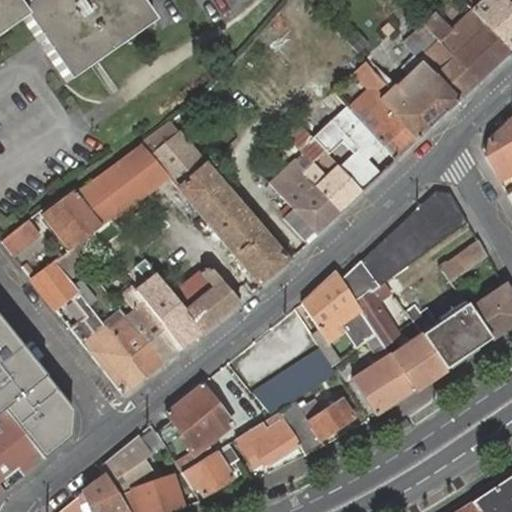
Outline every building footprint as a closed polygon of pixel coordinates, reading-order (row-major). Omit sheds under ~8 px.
[(0,0),(0,35),(23,20),(15,10),(8,0),(0,0)] [(136,0),(29,0),(15,10),(23,20),(36,40),(45,53),(66,83),(91,66),(97,62),(152,23),(136,0)] [(485,0),(474,11),(511,52),(511,51),(511,8),(504,0),(485,0)] [(511,52),(474,11),(451,32),(435,15),(424,26),(440,42),(478,83),(511,52)] [(424,26),(420,30),(404,45),(419,60),(426,53),(428,54),(440,42),(424,26)] [(409,78),(420,89),(444,115),(478,83),(440,42),(428,54),(426,53),(419,60),(423,65),(409,78)] [(368,90),(371,92),(378,100),(389,90),(382,82),(381,81),(365,64),(354,74),(368,90)] [(386,78),(382,82),(389,90),(378,100),(417,141),(430,128),(444,115),(420,89),(409,78),(395,91),(392,87),(394,86),(386,78)] [(378,100),(371,92),(368,90),(364,93),(374,104),(378,100)] [(366,140),(360,146),(349,134),(326,155),(337,167),(360,193),(396,160),(372,135),(358,120),(347,107),(333,92),(324,99),(350,128),(352,125),(366,140)] [(417,141),(378,100),(374,104),(358,120),(372,135),(396,160),(417,141)] [(302,119),(296,123),(308,136),(315,128),(305,116),(302,119)] [(511,120),(490,140),(484,156),(486,159),(511,142),(511,120)] [(285,133),(285,134),(303,153),(312,163),(318,158),(324,153),(308,136),(296,123),(285,133)] [(178,135),(169,124),(139,146),(149,158),(178,135)] [(149,158),(139,146),(75,193),(100,225),(111,219),(111,220),(167,179),(177,190),(259,286),(287,262),(205,166),(178,135),(149,158)] [(498,179),(511,171),(511,142),(486,159),(498,179)] [(303,153),(268,184),(278,194),(282,199),(292,210),(282,219),(307,244),(339,214),(314,188),(301,174),(307,168),(312,163),(303,153)] [(331,173),(337,167),(326,155),(324,153),(318,158),(331,173)] [(360,193),(337,167),(331,173),(320,183),(307,168),(301,174),(314,188),(339,214),(360,193)] [(91,233),(100,225),(75,193),(74,192),(44,215),(70,249),(72,248),(91,233)] [(434,192),(359,263),(377,288),(467,223),(450,194),(434,192)] [(282,199),(278,194),(273,198),(277,203),(282,199)] [(141,257),(111,220),(111,219),(100,225),(91,233),(100,245),(107,253),(115,247),(125,260),(131,255),(137,263),(142,259),(141,257)] [(35,237),(24,223),(8,236),(0,242),(6,248),(11,255),(35,237)] [(100,245),(91,233),(72,248),(81,260),(100,245)] [(486,257),(477,241),(445,263),(452,272),(460,266),(465,272),(486,257)] [(70,249),(53,263),(68,282),(87,268),(81,260),(72,248),(70,249)] [(142,259),(148,266),(153,262),(146,253),(141,257),(142,259)] [(180,350),(199,335),(184,315),(186,314),(172,296),(148,266),(142,259),(137,263),(130,268),(150,294),(158,304),(150,310),(180,350)] [(68,282),(53,263),(30,280),(54,310),(77,292),(72,286),(70,284),(68,282)] [(377,288),(359,263),(340,280),(365,318),(376,335),(383,345),(397,337),(394,333),(368,294),(377,288)] [(199,335),(239,303),(211,270),(205,269),(199,275),(198,273),(172,296),(186,314),(184,315),(199,335)] [(365,318),(340,280),(334,272),(300,304),(326,344),(339,336),(344,332),(356,350),(368,341),(370,339),(376,335),(365,318)] [(81,279),(72,286),(77,292),(79,295),(88,307),(97,300),(81,279)] [(163,365),(180,350),(150,310),(132,287),(122,295),(135,311),(127,318),(163,365)] [(511,324),(511,301),(504,287),(469,311),(489,340),(511,324)] [(86,318),(70,330),(123,397),(145,379),(109,333),(102,324),(88,307),(79,295),(74,299),(78,305),(77,307),(86,318)] [(469,311),(465,306),(421,336),(445,371),(489,340),(469,311)] [(102,324),(109,333),(145,379),(163,365),(127,318),(120,310),(102,324)] [(0,496),(70,440),(74,415),(0,322),(0,496)] [(383,345),(376,335),(370,339),(368,341),(382,361),(390,356),(383,345)] [(445,371),(421,336),(391,357),(414,392),(445,371)] [(335,374),(331,368),(319,349),(251,392),(270,416),(335,374)] [(414,392),(391,357),(390,356),(382,361),(352,381),(375,416),(414,392)] [(232,425),(200,385),(165,413),(171,421),(155,433),(164,446),(181,473),(199,463),(194,456),(232,425)] [(305,456),(323,446),(319,441),(353,418),(342,400),(321,414),(313,402),(299,412),(293,403),(278,413),(299,446),(305,456)] [(299,446),(278,413),(271,417),(265,421),(270,427),(264,431),(260,424),(236,440),(246,456),(252,465),(261,460),(265,467),(299,446)] [(155,433),(150,425),(138,435),(152,455),(164,446),(155,433)] [(99,466),(105,475),(116,493),(156,480),(163,477),(165,477),(152,455),(138,435),(99,466)] [(228,445),(199,463),(181,473),(192,490),(197,487),(203,497),(232,478),(228,472),(223,464),(235,456),(228,445)] [(237,459),(235,456),(223,464),(228,472),(233,469),(229,464),(237,459)] [(233,469),(240,464),(237,459),(229,464),(233,469)] [(128,511),(169,511),(182,508),(171,474),(165,477),(163,477),(156,480),(116,493),(128,511)] [(128,511),(116,493),(105,475),(83,493),(77,498),(59,511),(128,511)] [(511,511),(511,475),(471,502),(478,511),(511,511)] [(478,511),(471,502),(456,511),(478,511)]
